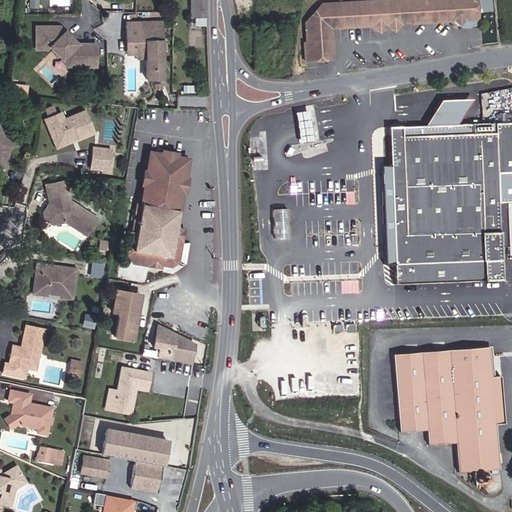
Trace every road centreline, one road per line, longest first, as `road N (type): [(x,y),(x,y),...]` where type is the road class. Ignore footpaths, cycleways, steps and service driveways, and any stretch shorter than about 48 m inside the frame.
road 1 (unknown): [(225,358),(286,414),(387,437),(493,491),(511,484)]
road 2 (secondary): [(227,172),(232,265),(218,443)]
road 3 (trunk): [(441,511),(363,462),(218,443)]
road 4 (unclassified): [(294,92),(511,57)]
road 5 (trunk): [(224,489),(362,480),(405,511)]
